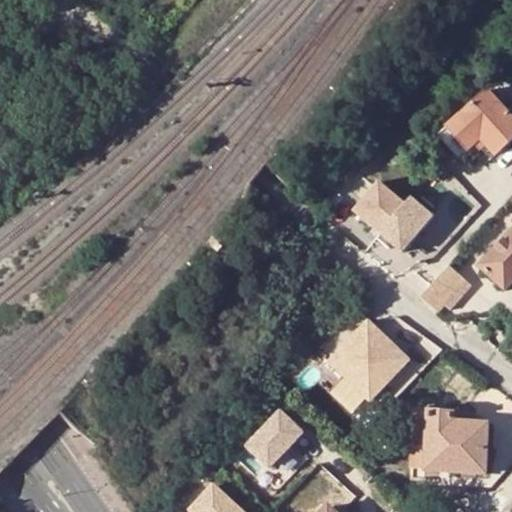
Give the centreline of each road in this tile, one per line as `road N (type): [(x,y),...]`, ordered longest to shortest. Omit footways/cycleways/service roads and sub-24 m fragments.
road 1 (residential): [(511,383),(333,241)]
road 2 (secondary): [(95,511),(0,373)]
